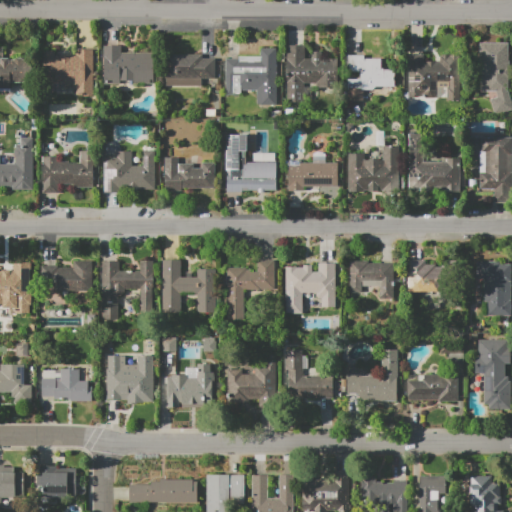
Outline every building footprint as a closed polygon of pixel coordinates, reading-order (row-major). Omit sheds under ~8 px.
[(508,86),(511,101),(511,109),(493,115),(489,99),(497,97),(495,90),(487,92),(486,86),(481,86),(481,65),(479,65),(479,43),(508,43),(508,86)] [(104,84),(104,45),(121,45),(121,52),(154,52),(154,82),(121,82),(121,84),(104,84)] [(286,46),(304,46),(304,59),(311,59),(311,52),(322,52),(322,59),(338,59),(338,87),(318,87),(318,84),(304,84),(304,103),(286,103),(286,46)] [(0,47),(3,47),(3,58),(9,58),(9,60),(13,60),(13,59),(15,59),(16,58),(21,58),(22,59),(24,59),(24,60),(32,60),(32,82),(11,82),(11,88),(0,88),(0,47)] [(276,48),(276,105),(257,105),(257,90),(241,90),(241,95),(226,95),(226,59),(239,59),(239,56),(261,56),(261,48),(276,48)] [(93,51),(93,97),(84,97),(84,95),(76,95),(76,90),(54,90),(54,92),(51,95),(46,95),(43,91),(43,51),(55,52),(55,55),(76,55),(76,50),(93,51)] [(165,86),(165,54),(203,55),(203,58),(215,58),(214,79),(200,79),(200,86),(165,86)] [(408,54),(424,54),(424,63),(426,63),(426,61),(436,61),(436,63),(440,63),(440,56),(441,56),(441,55),(450,55),(450,56),(460,56),(460,101),(448,101),(448,97),(438,97),(438,95),(436,95),(433,98),(426,98),(423,95),(420,95),(420,97),(408,97),(408,54)] [(347,55),(364,55),(364,60),(365,60),(365,58),(384,58),(384,69),(395,69),(395,86),(377,86),(373,90),(363,90),(363,101),(347,101),(347,79),(360,79),(360,71),(347,71),(347,55)] [(408,186),(408,134),(423,134),(423,163),(447,163),(447,159),(460,159),(460,186),(408,186)] [(225,192),(226,135),(247,135),(247,162),(252,162),(252,153),(276,153),(276,192),(225,192)] [(480,190),(480,151),(482,151),(482,137),(511,137),(511,202),(494,202),(494,190),(480,190)] [(33,190),(12,190),(12,188),(2,188),(2,191),(0,191),(0,160),(11,160),(11,164),(16,164),(16,156),(15,155),(14,153),(15,152),(16,150),(16,145),(21,145),(21,138),(34,138),(33,190)] [(378,160),(383,160),(383,146),(399,146),(399,192),(383,192),(383,190),(379,190),(379,192),(369,192),(369,190),(364,190),(364,192),(348,192),(348,154),(365,154),(365,160),(369,160),(370,159),(374,158),(377,159),(378,160)] [(42,192),(43,156),(59,156),(59,161),(69,161),(69,163),(80,163),(80,151),(94,151),(94,188),(73,188),(73,184),(59,184),(58,192),(42,192)] [(136,190),(137,189),(136,186),(134,184),(132,182),(129,182),(126,182),(124,184),(123,187),(122,189),(122,190),(104,190),(104,155),(117,156),(117,151),(133,151),(133,165),(143,165),(143,151),(155,151),(155,190),(136,190)] [(165,158),(178,158),(178,163),(194,163),(194,168),(202,168),(202,163),(215,163),(215,189),(181,189),(181,192),(165,192),(165,158)] [(287,191),(287,160),(300,160),(300,163),(338,163),(337,188),(303,188),(303,191),(287,191)] [(408,260),(425,259),(425,264),(436,264),(436,266),(444,266),(444,291),(408,291),(408,260)] [(118,295),(118,320),(102,320),(102,261),(120,260),(120,270),(140,270),(140,261),(153,261),(154,313),(140,313),(140,289),(124,289),(124,290),(124,292),(124,293),(122,295),(121,295),(119,295),(118,295)] [(198,293),(182,293),(182,312),(163,312),(162,260),(181,260),(181,277),(197,277),(197,269),(216,269),(216,314),(198,314),(198,293)] [(245,319),(227,319),(226,268),(247,267),(247,269),(250,269),(250,271),(257,271),(257,260),(275,260),(275,290),(244,290),(245,319)] [(350,260),(369,260),(369,263),(393,262),(394,298),(378,298),(378,282),(350,282),(350,260)] [(43,291),(42,266),(58,266),(58,268),(73,268),(73,261),(93,261),(93,291),(43,291)] [(511,316),(488,316),(488,301),(477,301),(477,262),(500,261),(500,264),(510,264),(511,316)] [(285,313),(285,267),(297,267),(303,267),(303,265),(312,265),(312,271),(318,271),(318,263),(335,263),(336,307),(322,307),(322,298),(317,298),(316,293),(302,293),(302,313),(285,313)] [(0,307),(0,271),(2,271),(2,270),(13,269),(13,264),(31,264),(31,270),(29,270),(29,292),(31,292),(31,305),(30,305),(30,314),(14,314),(14,307),(0,307)] [(479,340),(510,340),(510,364),(505,364),(505,376),(508,376),(508,380),(510,380),(511,409),(489,409),(489,404),(484,404),(484,373),(476,373),(475,357),(479,357),(479,340)] [(332,398),(286,399),(286,350),(303,350),(303,377),(332,376),(332,398)] [(397,400),(360,400),(360,394),(347,394),(347,374),(362,374),(362,376),(382,376),(381,350),(397,350),(397,400)] [(227,369),(243,368),(243,374),(255,373),(255,365),(265,365),(265,361),(276,361),(276,408),(259,408),(259,399),(227,399),(227,369)] [(0,367),(12,367),(12,365),(24,364),(25,385),(32,385),(32,404),(14,404),(14,396),(12,396),(12,393),(0,393),(0,367)] [(107,400),(107,384),(108,384),(108,366),(122,365),(122,367),(125,367),(125,375),(152,375),(153,402),(134,402),(133,399),(107,400)] [(92,401),(70,401),(70,399),(54,399),(54,397),(42,397),(42,370),(61,370),(61,369),(80,368),(80,381),(88,381),(88,386),(92,386),(92,401)] [(458,402),(438,402),(438,400),(408,400),(408,375),(458,375),(458,402)] [(175,387),(210,387),(210,407),(169,408),(168,392),(175,392),(175,387)] [(0,465),(5,465),(5,467),(15,467),(15,472),(31,472),(30,497),(3,496),(3,507),(0,507),(0,465)] [(43,496),(43,486),(37,486),(37,469),(43,469),(43,466),(57,466),(57,469),(76,469),(76,496),(43,496)] [(206,511),(206,475),(244,475),(244,507),(230,507),(230,511),(206,511)] [(252,511),(252,475),(267,475),(267,498),(279,498),(279,475),(293,475),(293,511),(252,511)] [(393,511),(393,505),(390,505),(390,511),(380,511),(380,505),(374,505),(374,502),(361,502),(361,475),(375,475),(375,479),(376,479),(377,482),(407,482),(407,511),(393,511)] [(419,511),(419,476),(445,476),(446,494),(440,494),(440,511),(419,511)] [(471,476),(492,476),(492,483),(500,483),(500,504),(497,504),(497,511),(504,511),(477,511),(477,508),(471,508),(471,476)] [(327,511),(303,511),(303,478),(314,478),(314,480),(319,480),(319,478),(328,478),(328,480),(333,480),(333,478),(349,478),(349,511),(327,511)] [(161,479),(197,479),(197,502),(130,503),(129,485),(151,485),(151,482),(161,482),(161,479)]
